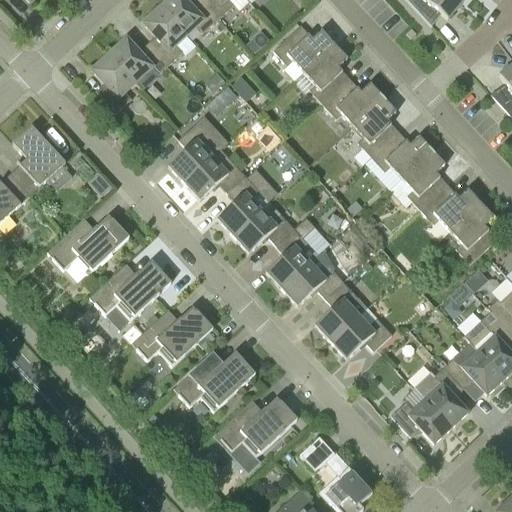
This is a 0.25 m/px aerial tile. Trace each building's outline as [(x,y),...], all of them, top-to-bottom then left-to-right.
[(192,13),(179,0),(172,0),(160,12),(185,39),(195,30),(202,37),(217,23),(201,5),(192,13)] [(217,23),(233,9),(226,1),(227,0),(206,0),(201,5),(217,23)] [(419,0),(447,23),(461,6),(453,0),(419,0)] [(166,70),(182,56),(175,48),(185,39),(160,12),(143,27),(158,44),(149,52),(166,70)] [(312,43),(299,30),(272,55),(286,71),(292,66),(302,77),(333,49),(320,35),(312,43)] [(254,61),(270,47),(260,35),(243,50),(254,61)] [(141,60),(125,44),(108,59),(134,87),(144,77),(150,85),(166,70),(149,52),(141,60)] [(321,109),(349,83),(337,71),(346,63),(333,49),(302,77),(313,89),(308,94),(321,109)] [(115,117),(130,103),(124,96),(134,87),(108,59),(92,74),(107,91),(98,100),(115,117)] [(511,123),(511,68),(498,79),(506,90),(491,100),(511,123)] [(360,96),(349,83),(321,109),(335,124),(340,119),(351,130),(382,102),(369,88),(360,96)] [(370,162),(398,136),(386,124),(395,116),(382,102),(351,130),(362,142),(357,147),(370,162)] [(183,187),(221,155),(227,150),(201,122),(177,144),(185,153),(167,170),(183,187)] [(29,200),(64,167),(31,131),(12,148),(25,163),(9,178),(29,200)] [(409,148),(398,136),(370,162),(384,176),(389,171),(400,183),(431,155),(418,141),(409,148)] [(226,197),(244,180),(221,155),(183,187),(199,205),(217,188),(226,197)] [(419,215),(447,189),(435,177),(443,169),(431,155),(400,183),(411,195),(405,200),(419,215)] [(99,176),(89,186),(101,200),(112,190),(99,176)] [(0,226),(29,200),(9,178),(0,185),(0,226)] [(232,240),(268,206),(244,180),(226,197),(234,206),(216,223),(232,240)] [(458,202),(447,189),(419,215),(433,229),(438,224),(449,236),(479,208),(466,194),(458,202)] [(274,250),(293,233),(268,206),(232,240),(248,258),(266,241),(274,250)] [(469,268),(496,243),(483,230),(492,222),(479,208),(449,236),(460,248),(454,253),(469,268)] [(370,238),(378,231),(369,221),(361,228),(370,238)] [(281,293),(317,259),(302,242),(314,231),(305,222),(293,233),(274,250),(283,259),(265,276),(281,293)] [(93,233),(83,223),(46,257),(63,274),(73,265),(87,280),(128,242),(111,224),(99,235),(95,231),(93,233)] [(304,243),(320,257),(330,245),(314,231),(304,243)] [(323,303),(342,286),(334,278),(321,256),(317,259),(281,293),(296,311),(315,294),(323,303)] [(135,279),(125,268),(88,302),(105,320),(115,310),(129,325),(170,287),(153,269),(141,281),(137,277),(135,279)] [(329,346),(358,320),(366,312),(342,286),(323,303),(332,312),(314,329),(329,346)] [(511,295),(489,316),(511,340),(511,295)] [(177,324),(167,314),(131,348),(147,366),(157,356),(171,371),(212,333),(195,315),(183,326),(179,322),(177,324)] [(511,340),(489,316),(463,341),(468,347),(503,384),(511,375),(511,359),(503,350),(511,341),(511,340)] [(367,330),(358,320),(329,346),(345,363),(364,347),(372,356),(391,339),(376,322),(367,330)] [(503,384),(468,347),(442,371),(459,390),(462,393),(460,390),(469,381),(485,400),(503,384)] [(219,370),(209,360),(172,394),(189,411),(199,401),(213,416),(254,378),(237,361),(225,372),(221,368),(219,370)] [(459,390),(442,371),(433,380),(429,376),(413,392),(424,404),(450,433),(467,417),(450,398),(459,390)] [(450,433),(424,404),(413,413),(406,405),(389,420),(406,439),(416,430),(432,448),(450,433)] [(261,415),(251,405),(214,439),(231,456),(241,447),(255,462),(296,424),(279,406),(267,417),(263,413),(261,415)] [(371,498),(318,441),(298,459),(314,476),(325,465),(338,480),(336,483),(339,486),(326,497),(334,505),(330,509),(333,511),(359,511),(358,510),(371,498)] [(316,511),(300,493),(279,511),(316,511)] [(511,511),(511,500),(499,511),(511,511)]
